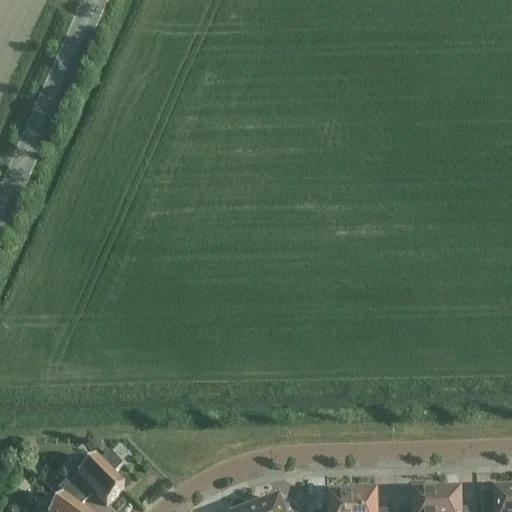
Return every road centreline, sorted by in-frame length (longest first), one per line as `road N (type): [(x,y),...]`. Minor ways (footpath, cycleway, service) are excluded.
road 1 (residential): [(168,511),(204,482),(271,455),(511,448)]
road 2 (tertiary): [(0,207),(92,0)]
